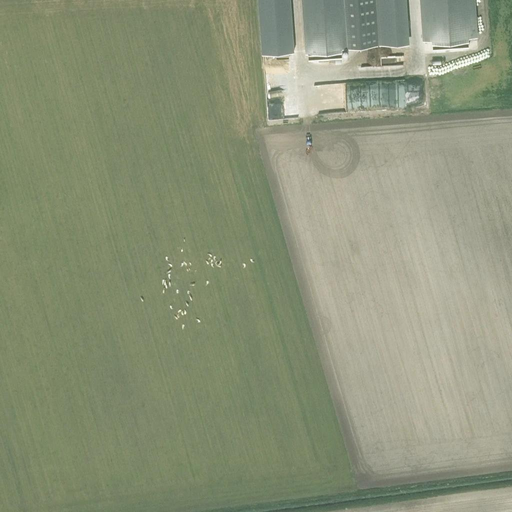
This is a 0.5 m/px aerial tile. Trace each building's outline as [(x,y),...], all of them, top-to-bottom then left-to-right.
[(257,0),(262,54),(294,51),(290,0),(257,0)] [(312,51),(313,64),(343,62),(342,48),(349,47),(345,0),(301,0),(305,51),(312,51)] [(374,0),(345,0),(349,47),(378,46),(374,0)] [(406,0),(374,0),(378,46),(409,43),(406,0)] [(435,39),(436,53),(466,51),(465,37),(477,36),(474,0),(419,0),(423,40),(435,39)] [(267,88),(269,101),(297,98),(299,112),(309,111),(307,90),(292,92),(292,86),(267,88)]
